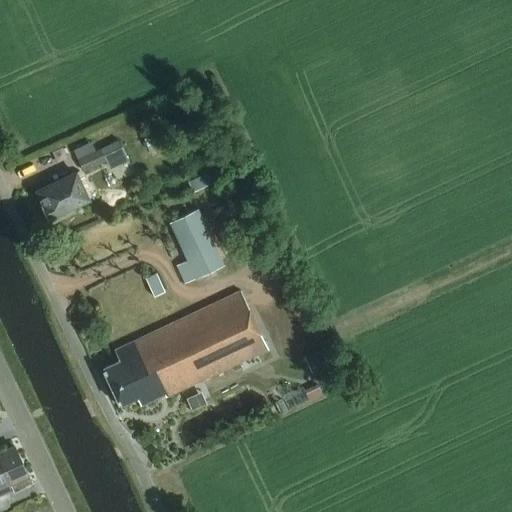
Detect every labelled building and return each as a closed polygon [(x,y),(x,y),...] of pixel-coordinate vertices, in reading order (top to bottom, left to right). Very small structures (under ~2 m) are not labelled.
[(157,133),(144,138),(150,151),(162,146),(157,133)] [(119,140),(78,159),(84,171),(107,161),(109,165),(126,156),(119,140)] [(76,173),(37,191),(44,206),(43,206),(49,219),(89,200),(76,173)] [(205,174),(187,182),(193,193),(210,184),(205,174)] [(198,208),(169,223),(186,261),(175,265),(183,283),(225,264),(198,208)] [(156,273),(145,278),(154,297),(164,292),(156,273)] [(120,361),(103,369),(120,405),(137,397),(141,405),(165,394),(166,396),(268,348),(241,291),(115,350),(120,361)] [(325,349),(310,356),(317,369),(332,362),(325,349)] [(318,384),(305,390),(310,400),(323,394),(318,384)] [(0,495),(14,489),(15,491),(32,483),(13,447),(0,453),(0,495)]
